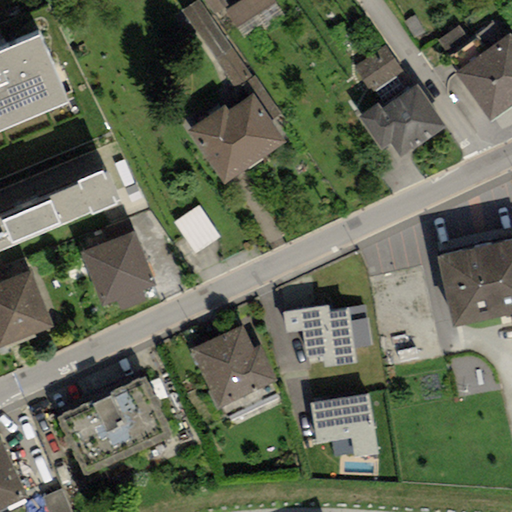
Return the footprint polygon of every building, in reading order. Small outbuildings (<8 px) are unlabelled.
[(241,85),(252,78),(200,0),(198,0),(181,11),(234,90),(241,85)] [(223,0),(203,0),(209,8),(211,7),(215,13),(227,6),(223,0)] [(276,2),(274,0),(243,0),(225,12),(236,29),(276,2)] [(511,36),(510,34),(483,53),(511,93),(511,36)] [(38,36),(0,51),(0,131),(67,103),(38,36)] [(355,67),(373,91),(402,70),(385,46),(355,67)] [(511,107),(511,93),(483,53),(456,73),(491,122),(511,107)] [(253,95),(272,121),(281,115),(254,76),(252,78),(241,85),(249,97),(253,95)] [(390,144),(401,158),(445,127),(417,84),(382,108),(378,104),(359,117),(381,150),(390,144)] [(186,131),(224,186),(287,142),(272,121),(253,95),(249,97),(228,111),(224,105),(186,131)] [(116,202),(120,200),(108,173),(104,174),(102,171),(77,182),(79,185),(51,197),(52,200),(1,222),(0,218),(0,251),(90,214),(92,217),(118,206),(116,202)] [(203,209),(177,223),(195,257),(222,242),(203,209)] [(81,249),(102,307),(117,302),(120,311),(146,302),(142,293),(157,287),(136,230),(81,249)] [(511,238),(437,256),(453,328),(511,314),(511,238)] [(0,283),(0,348),(53,327),(30,271),(0,283)] [(301,330),(305,359),(309,358),(309,363),(324,361),(325,369),(357,364),(348,308),(329,311),(329,305),(283,312),(286,333),(301,330)] [(243,327),(190,351),(216,409),(275,382),(259,346),(253,349),(243,327)] [(84,477),(174,435),(146,376),(57,417),(84,477)] [(368,394),(309,404),(316,445),(350,439),(354,458),(378,454),(368,394)] [(0,440),(0,508),(26,497),(13,469),(0,440)] [(72,511),(62,490),(43,498),(48,511),(72,511)]
